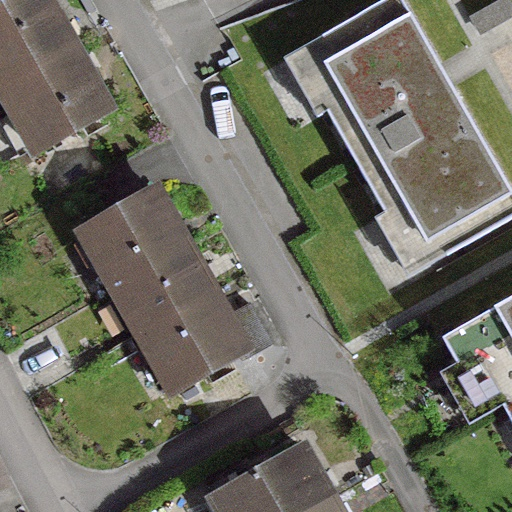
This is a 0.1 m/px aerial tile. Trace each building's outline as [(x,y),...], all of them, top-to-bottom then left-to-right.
[(105,114),(79,68),(60,35),(40,0),(14,0),(0,8),(0,95),(12,116),(0,122),(0,130),(16,157),(30,149),(33,155),(105,114)] [(511,212),(389,2),(278,66),(311,122),(325,113),(386,218),(374,225),(406,280),(511,218),(511,212)] [(216,310),(199,278),(174,236),(150,192),(78,233),(170,395),(269,347),(246,306),(222,319),(216,310)] [(511,307),(444,347),(456,367),(438,377),(467,428),(500,409),(511,429),(511,307)] [(216,511),(331,511),(316,485),(296,450),(209,499),(216,511)]
